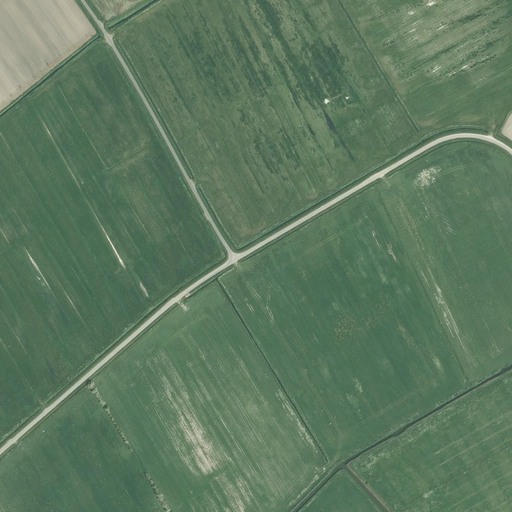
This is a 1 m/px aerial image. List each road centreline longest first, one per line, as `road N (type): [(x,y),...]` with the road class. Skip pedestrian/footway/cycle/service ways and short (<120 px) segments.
road 1 (unclassified): [(234,259),(439,144),(473,137),(511,153)]
road 2 (unclassified): [(0,452),(177,297),(234,259)]
road 3 (unclassified): [(234,259),(81,0)]
